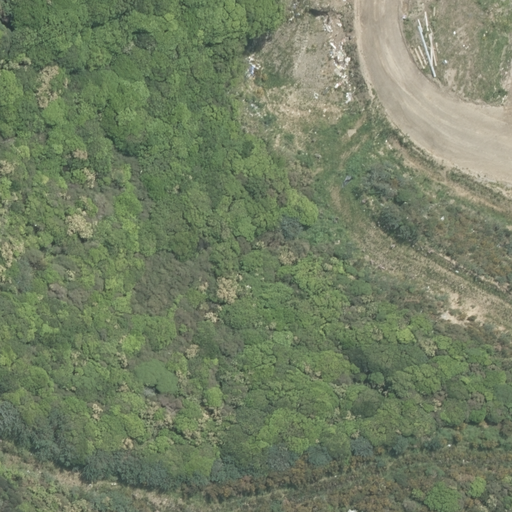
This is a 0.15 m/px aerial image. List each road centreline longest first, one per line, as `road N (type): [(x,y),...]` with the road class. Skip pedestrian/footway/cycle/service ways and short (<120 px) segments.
road 1 (track): [(0,439),(51,472),(207,503),(402,466),(511,471)]
road 2 (track): [(511,302),(344,199),(333,137),(361,65),(409,123),(511,166)]
